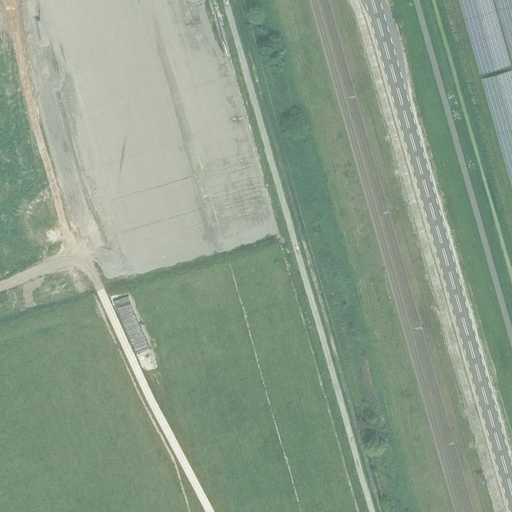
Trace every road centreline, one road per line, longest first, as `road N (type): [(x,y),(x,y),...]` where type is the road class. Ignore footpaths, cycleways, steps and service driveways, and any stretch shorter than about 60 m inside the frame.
road 1 (track): [(210,511),(75,256),(101,233),(107,192),(101,0)]
road 2 (track): [(227,0),(372,511)]
road 3 (secondary): [(371,0),(511,492)]
road 4 (unclassified): [(511,342),(415,0)]
